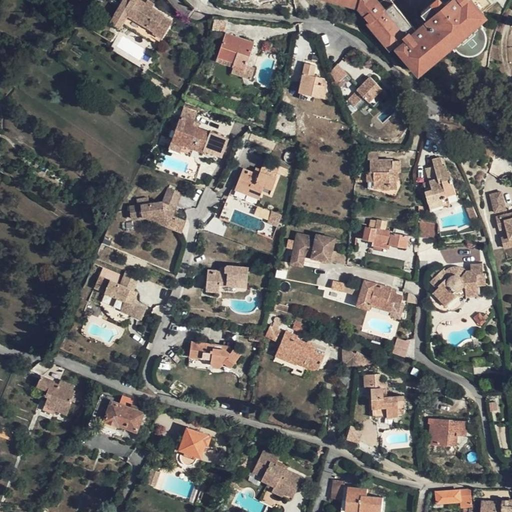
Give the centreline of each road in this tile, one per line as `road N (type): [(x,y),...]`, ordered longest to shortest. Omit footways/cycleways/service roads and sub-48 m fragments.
road 1 (residential): [(511,486),(420,486),(386,477),(332,444),(0,347)]
road 2 (residential): [(511,161),(342,32),(311,19),(214,11),(193,0)]
road 3 (unknown): [(500,485),(491,404),(434,355)]
